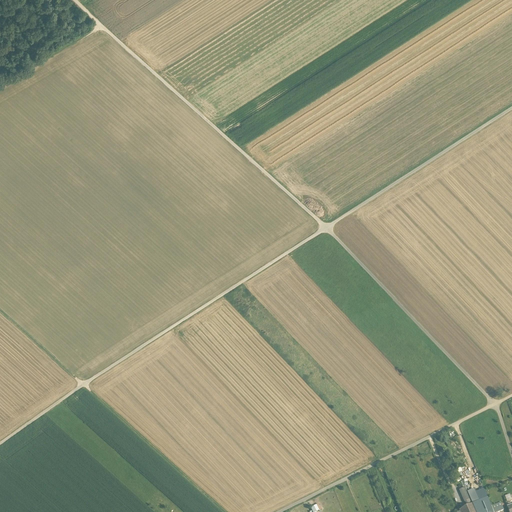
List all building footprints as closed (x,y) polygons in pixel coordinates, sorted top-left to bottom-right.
[(468,496),(465,488),(459,490),(464,502),(470,500),(468,496)] [(483,489),(476,493),(479,501),(483,511),(487,511),(487,508),(491,506),(483,489)] [(476,493),(468,496),(470,500),(472,504),(479,501),(476,493)] [(483,511),(479,501),(472,504),(475,511),(483,511)] [(500,502),(491,506),(491,507),(493,511),(498,511),(503,510),(500,502)]
